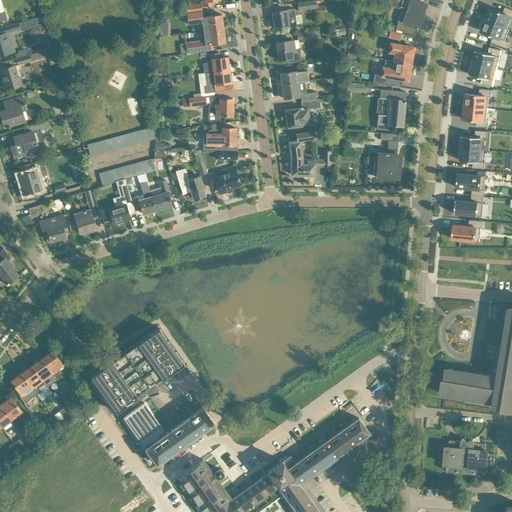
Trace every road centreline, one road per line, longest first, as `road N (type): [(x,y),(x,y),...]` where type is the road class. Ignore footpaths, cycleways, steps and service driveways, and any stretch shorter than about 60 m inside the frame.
road 1 (residential): [(271,201),(57,264),(48,275)]
road 2 (residential): [(218,434),(232,449),(252,450),(388,354),(415,353)]
road 3 (residential): [(428,202),(437,96),(462,0)]
road 4 (residential): [(271,201),(244,0)]
road 5 (residential): [(428,202),(271,201)]
road 6 (residential): [(403,505),(415,353)]
road 7 (unknown): [(372,365),(368,431),(311,483)]
